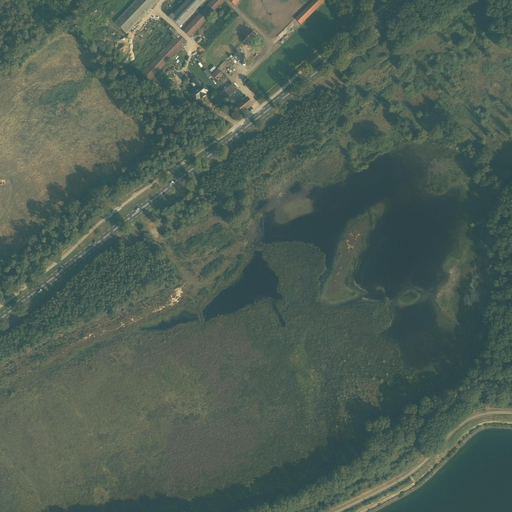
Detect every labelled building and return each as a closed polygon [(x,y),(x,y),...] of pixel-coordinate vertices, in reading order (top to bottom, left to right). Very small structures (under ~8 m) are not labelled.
[(127,35),(159,0),(136,0),(114,23),(127,35)] [(206,0),(187,0),(173,15),(172,14),(169,17),(180,28),(206,0)] [(191,38),(225,2),(223,0),(212,0),(183,31),(191,38)] [(326,0),(313,0),(295,19),(301,25),(326,0)] [(150,81),(187,42),(176,31),(173,34),(176,37),(142,73),(150,81)] [(217,69),(212,75),(217,80),(223,74),(217,69)] [(205,93),(208,90),(203,84),(202,84),(196,77),(192,81),(198,88),(190,94),(196,101),(200,99),(201,100),(203,98),(206,95),(205,93)] [(224,91),(229,97),(237,91),(232,84),(224,91)] [(219,106),(229,97),(224,91),(214,99),(213,98),(210,100),(215,106),(217,104),(219,106)] [(240,98),(235,103),(242,112),(246,110),(253,105),(247,97),(242,101),(240,98)]
